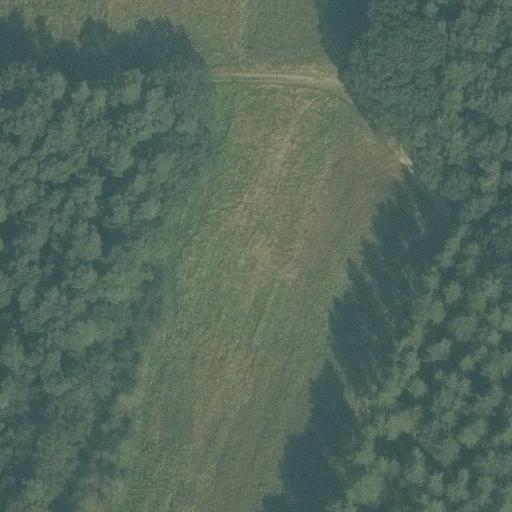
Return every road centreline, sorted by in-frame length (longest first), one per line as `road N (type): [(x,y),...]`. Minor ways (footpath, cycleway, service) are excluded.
road 1 (track): [(360,88),(0,93)]
road 2 (track): [(511,298),(360,88),(401,0)]
